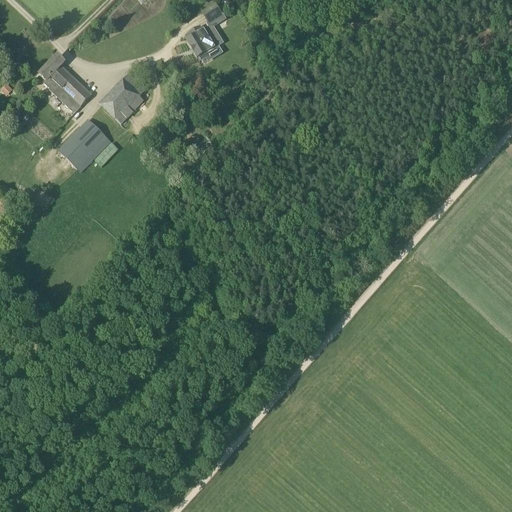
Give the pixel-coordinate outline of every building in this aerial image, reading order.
[(201,15),(203,18),(210,30),(211,30),(225,22),(215,6),(201,15)] [(221,47),(214,34),(211,30),(210,30),(203,33),(202,34),(199,29),(184,39),(186,43),(197,61),(221,47)] [(91,98),(60,69),(64,65),(58,58),(39,77),(45,83),(44,84),(50,91),(49,92),(74,115),(91,98)] [(132,76),(101,107),(121,126),(143,103),(138,98),(146,90),(132,76)] [(0,91),(6,98),(12,91),(6,85),(0,91)] [(59,154),(78,172),(80,174),(109,144),(107,143),(88,124),(59,154)] [(15,200),(16,192),(9,191),(7,199),(15,200)]
